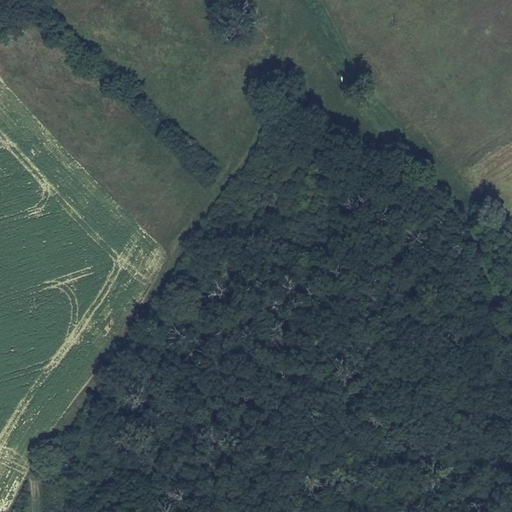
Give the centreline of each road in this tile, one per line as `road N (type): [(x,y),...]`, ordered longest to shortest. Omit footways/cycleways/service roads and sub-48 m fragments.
road 1 (track): [(32,511),(34,479),(47,452),(263,110),(283,0)]
road 2 (track): [(511,302),(449,185),(375,102),(318,0)]
